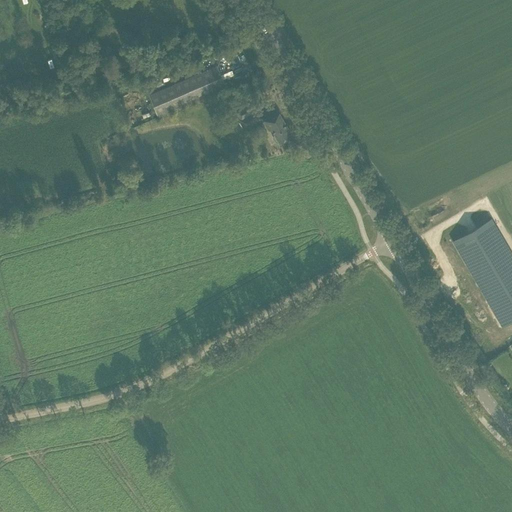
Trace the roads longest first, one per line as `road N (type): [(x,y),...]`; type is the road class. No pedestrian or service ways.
road 1 (unclassified): [(390,240),(138,386),(0,419)]
road 2 (unclassified): [(390,240),(250,0)]
road 3 (unclassified): [(511,428),(477,387),(390,240)]
